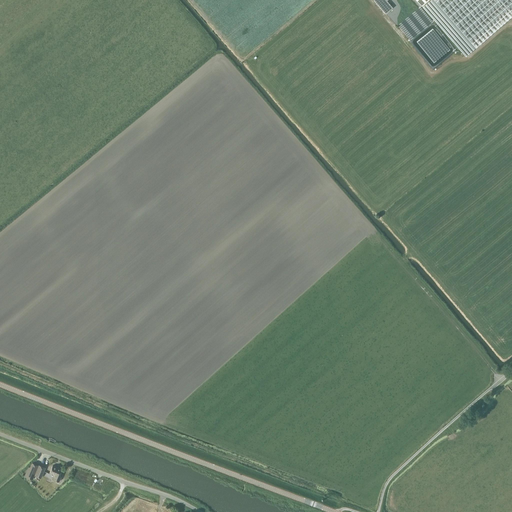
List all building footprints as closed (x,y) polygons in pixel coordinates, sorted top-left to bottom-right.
[(374,0),(386,14),(393,8),(387,1),(387,0),(374,0)] [(511,0),(417,0),(452,40),(466,56),(476,47),(484,40),(511,15),(511,0)] [(32,479),(34,475),(38,465),(32,463),(30,467),(28,467),(25,476),(32,479)] [(45,467),(38,465),(34,475),(41,477),(45,467)] [(52,466),(49,473),(52,474),(53,476),(52,479),(59,482),(61,478),(60,474),(62,470),(52,466)]
